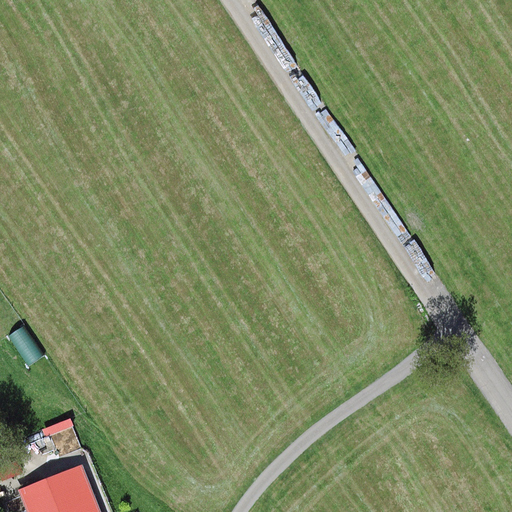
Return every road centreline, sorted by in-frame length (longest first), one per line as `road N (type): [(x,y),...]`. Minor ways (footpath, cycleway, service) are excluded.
road 1 (unclassified): [(461,329),(236,0)]
road 2 (unclassified): [(461,329),(325,425),(242,511)]
